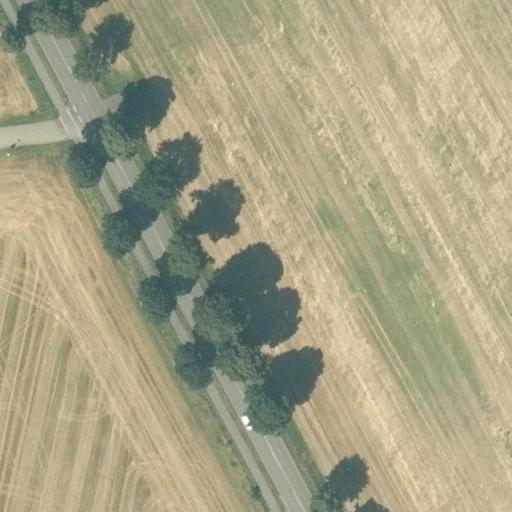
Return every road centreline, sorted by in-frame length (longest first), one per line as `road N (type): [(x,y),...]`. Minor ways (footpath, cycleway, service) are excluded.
road 1 (secondary): [(305,511),(96,118)]
road 2 (secondary): [(96,118),(32,0)]
